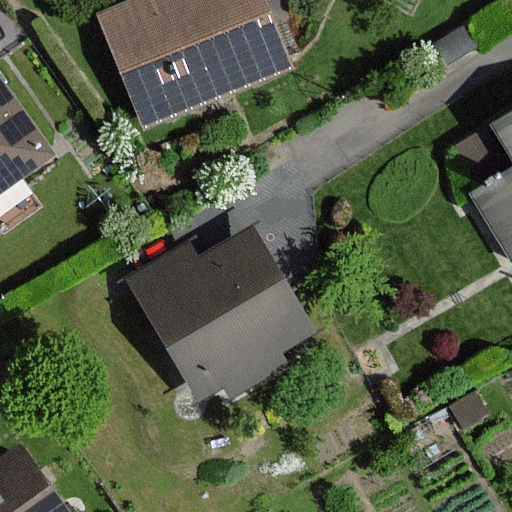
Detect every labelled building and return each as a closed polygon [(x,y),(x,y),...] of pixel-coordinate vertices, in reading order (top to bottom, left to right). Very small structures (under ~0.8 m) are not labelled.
[(261,0),(151,0),(111,16),(152,115),(287,60),(261,0)] [(449,59),(475,44),(465,27),(439,43),(449,59)] [(0,83),(0,188),(50,154),(0,83)] [(511,120),(504,125),(511,139),(511,172),(476,194),(511,255),(511,120)] [(188,253),(136,284),(204,398),(229,383),(237,396),(291,365),(282,350),(314,331),(256,233),(197,268),(188,253)] [(486,412),(476,394),(454,406),(465,424),(486,412)] [(65,511),(20,449),(0,463),(0,511),(65,511)]
